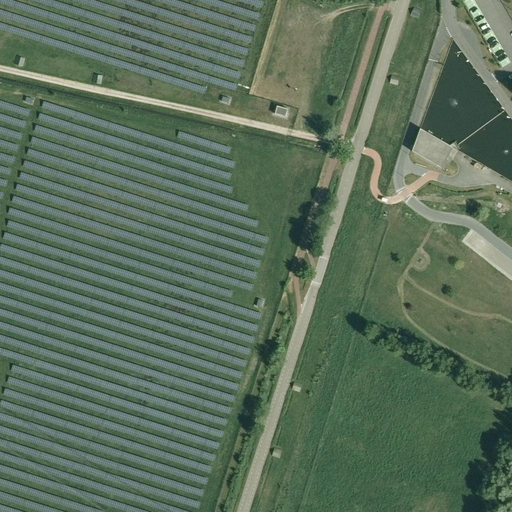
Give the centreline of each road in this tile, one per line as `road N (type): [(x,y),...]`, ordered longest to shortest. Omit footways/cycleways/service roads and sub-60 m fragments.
road 1 (unclassified): [(242,511),(404,0)]
road 2 (track): [(358,146),(0,68)]
